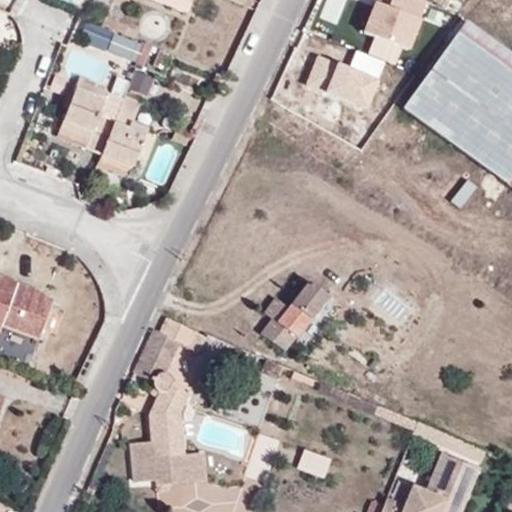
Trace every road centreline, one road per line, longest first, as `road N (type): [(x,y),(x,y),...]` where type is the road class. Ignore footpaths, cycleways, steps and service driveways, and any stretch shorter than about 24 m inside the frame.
road 1 (residential): [(293,0),(165,274)]
road 2 (residential): [(165,274),(49,511)]
road 3 (residential): [(0,206),(165,274)]
